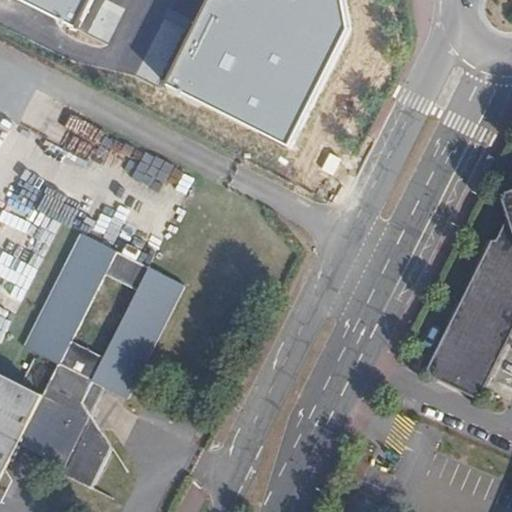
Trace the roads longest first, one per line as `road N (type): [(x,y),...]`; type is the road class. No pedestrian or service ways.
road 1 (secondary): [(456,25),(216,511)]
road 2 (secondary): [(275,511),(499,60)]
